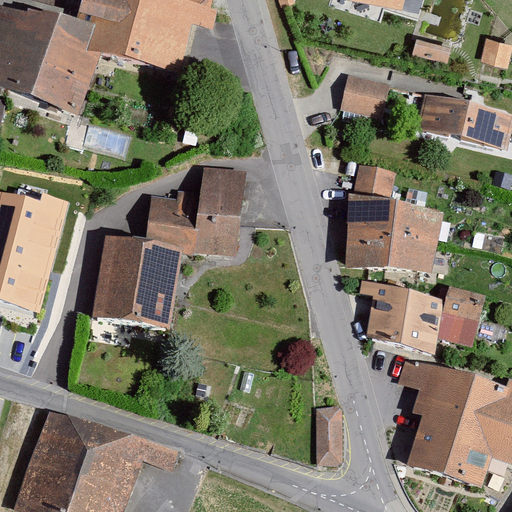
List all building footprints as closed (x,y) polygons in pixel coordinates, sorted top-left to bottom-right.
[(0,12),(0,92),(71,115),(87,64),(171,81),(184,31),(205,36),(212,15),(160,3),(147,0),(14,0),(52,11),(46,23),(0,12)] [(511,38),(488,35),(484,59),(510,63),(511,53),(511,38)] [(418,36),(415,51),(450,58),(453,43),(418,36)] [(387,89),(343,79),(336,115),(377,124),(387,89)] [(511,158),(511,136),(420,114),(412,153),(508,174),(511,158)] [(360,166),(358,189),(397,191),(398,169),(360,166)] [(142,197),(133,246),(173,253),(224,263),(240,177),(193,168),(186,205),(142,197)] [(63,209),(2,193),(0,199),(0,305),(36,315),(63,209)] [(443,213),(349,194),(346,268),(432,274),(443,213)] [(133,246),(96,239),(81,320),(158,334),(173,253),(133,246)] [(434,305),(372,289),(359,341),(428,358),(432,340),(466,349),(479,300),(438,290),(434,305)] [(494,389),(399,363),(392,386),(412,393),(403,420),(411,424),(396,470),(469,494),(480,463),(504,469),(511,445),(511,383),(497,380),(494,389)] [(116,511),(132,466),(168,475),(174,457),(42,411),(7,511),(116,511)] [(310,415),(311,468),(336,469),(334,414),(310,415)]
